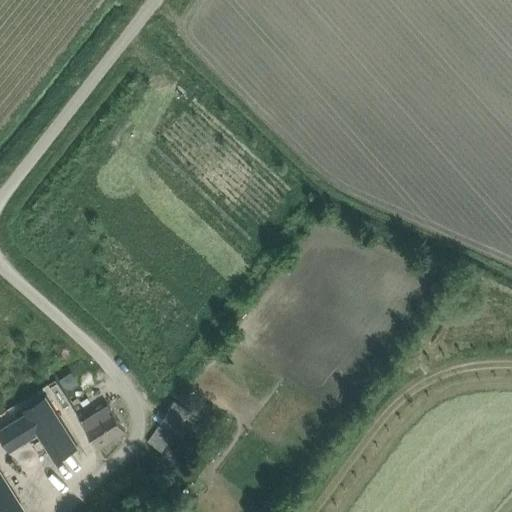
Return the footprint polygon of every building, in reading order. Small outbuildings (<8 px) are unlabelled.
[(64,388),(71,389),(79,384),(71,372),(59,380),(64,388)] [(38,432),(57,461),(79,447),(46,394),(23,409),(25,412),(0,427),(0,432),(10,449),(38,432)] [(175,399),(160,423),(181,436),(194,415),(189,412),(190,409),(175,399)] [(82,420),(99,447),(125,430),(109,404),(82,420)] [(159,424),(147,442),(162,451),(173,434),(159,424)] [(26,482),(43,473),(38,463),(21,473),(26,482)] [(0,469),(0,511),(11,511),(22,505),(0,469)]
